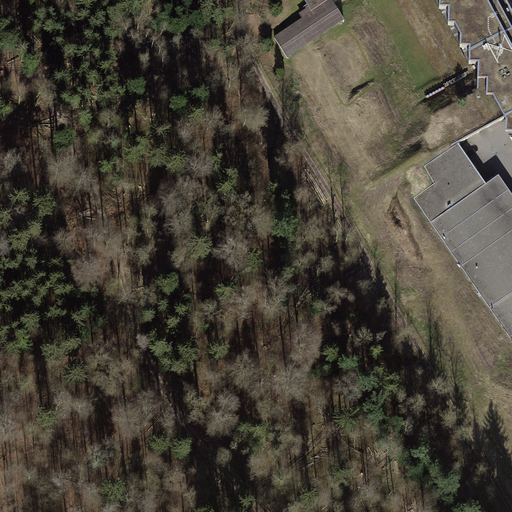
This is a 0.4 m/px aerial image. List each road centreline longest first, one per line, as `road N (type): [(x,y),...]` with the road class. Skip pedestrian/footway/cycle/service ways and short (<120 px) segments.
road 1 (track): [(4,0),(113,226),(169,383),(267,511)]
road 2 (track): [(511,494),(284,115),(241,0)]
